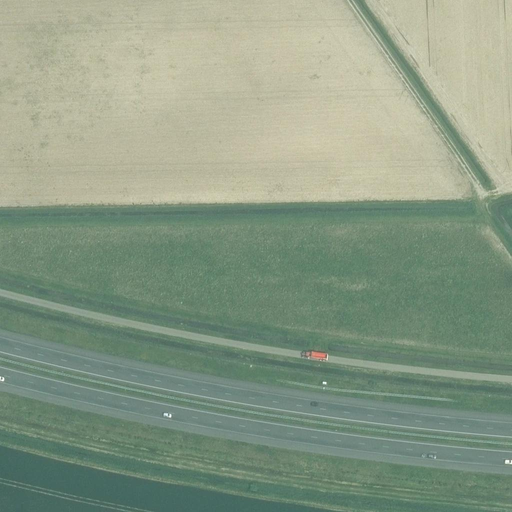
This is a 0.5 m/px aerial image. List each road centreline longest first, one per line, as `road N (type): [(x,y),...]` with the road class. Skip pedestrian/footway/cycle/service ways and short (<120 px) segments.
road 1 (unclassified): [(511,380),(255,348),(0,292)]
road 2 (motorway): [(511,429),(319,409),(0,344)]
road 3 (motorway): [(0,375),(203,420),(511,459)]
road 4 (track): [(486,194),(349,0)]
